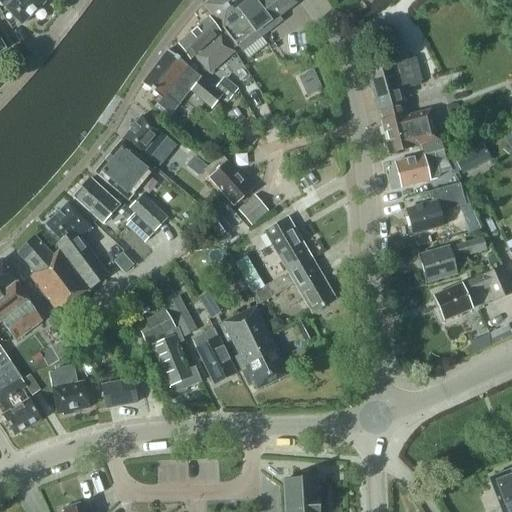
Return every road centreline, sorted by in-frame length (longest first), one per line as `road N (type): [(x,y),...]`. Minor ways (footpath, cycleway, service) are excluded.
road 1 (tertiary): [(375,418),(360,151),(335,43),(306,0)]
road 2 (tertiary): [(0,479),(92,442),(375,418)]
road 3 (tertiary): [(375,418),(511,360)]
road 4 (residential): [(0,97),(80,0)]
